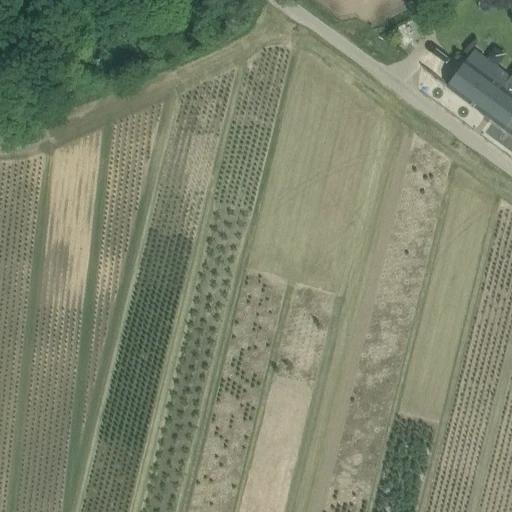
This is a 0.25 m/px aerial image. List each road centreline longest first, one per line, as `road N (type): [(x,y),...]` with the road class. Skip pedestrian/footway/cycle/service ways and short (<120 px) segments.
road 1 (track): [(0,443),(46,137),(26,120)]
road 2 (unclassified): [(46,137),(57,114),(170,88),(253,52),(292,9)]
road 3 (unclassified): [(511,168),(292,9)]
